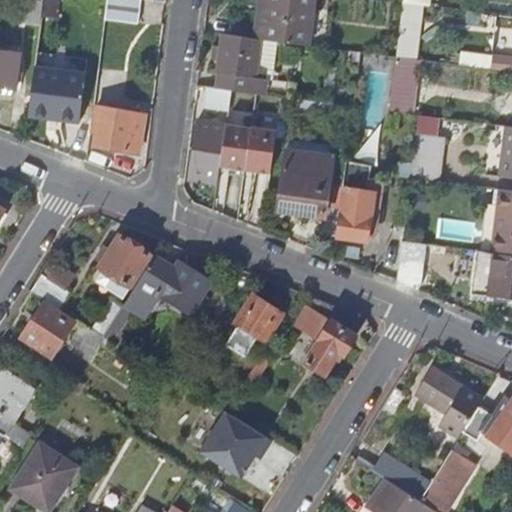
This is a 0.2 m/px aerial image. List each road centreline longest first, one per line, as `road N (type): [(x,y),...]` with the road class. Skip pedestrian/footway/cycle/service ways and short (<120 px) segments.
road 1 (tertiary): [(155,213),(415,313)]
road 2 (residential): [(415,313),(292,511)]
road 3 (residential): [(184,0),(155,213)]
road 4 (residential): [(73,182),(0,295)]
